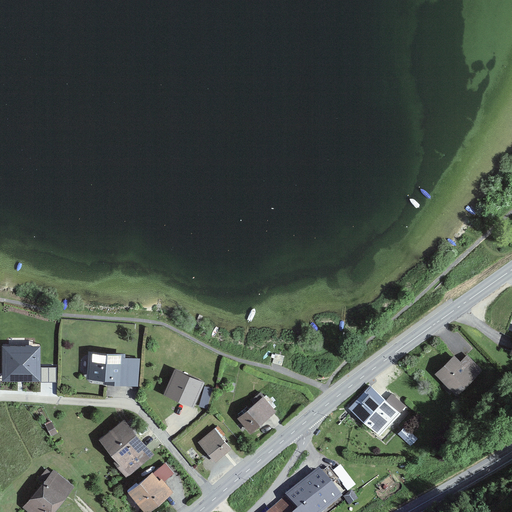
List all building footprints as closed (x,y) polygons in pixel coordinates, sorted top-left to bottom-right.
[(41,346),(2,346),(3,382),(41,382),(41,346)] [(126,352),(90,350),(88,378),(104,379),(103,382),(138,385),(140,357),(126,356),(126,352)] [(270,362),(282,366),(285,354),(273,351),(270,362)] [(455,353),(434,373),(454,394),(480,368),(467,355),(462,360),(455,353)] [(206,382),(175,369),(164,395),(194,409),(206,382)] [(370,384),(349,407),(379,434),(400,411),(370,384)] [(213,389),(204,386),(199,407),(207,409),(213,389)] [(277,412),(264,396),(237,418),(250,434),(277,412)] [(155,454),(126,418),(99,440),(117,461),(115,463),(127,477),(155,454)] [(52,420),(45,423),(51,436),(58,433),(52,420)] [(409,444),(416,436),(404,425),(398,433),(409,444)] [(232,450),(215,429),(198,442),(215,463),(232,450)] [(167,479),(175,473),(166,462),(158,469),(167,479)] [(348,490),(356,485),(343,464),(335,468),(348,490)] [(292,511),(321,511),(342,495),(333,483),(339,478),(329,465),(323,471),(320,467),(287,493),(298,507),(292,511)] [(52,511),(74,487),(53,469),(23,505),(31,511),(52,511)] [(153,469),(128,489),(146,511),(148,511),(175,491),(163,476),(160,478),(153,469)] [(344,497),(349,505),(358,499),(352,491),(344,497)] [(287,493),(265,511),(292,511),(298,507),(287,493)]
